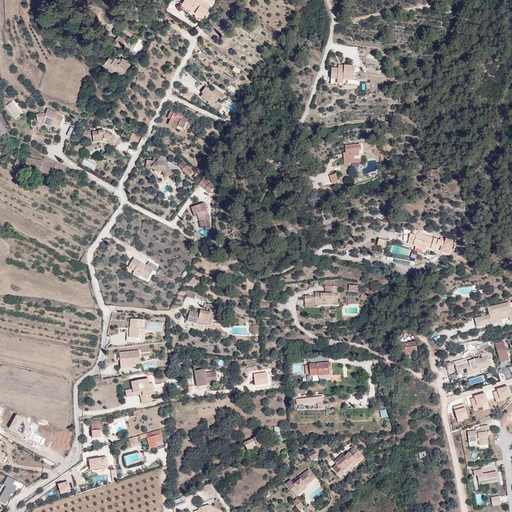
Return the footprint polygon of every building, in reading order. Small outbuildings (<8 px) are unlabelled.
[(203,1),(200,0),(184,0),(181,5),(202,19),(210,8),(202,3),(203,1)] [(122,30),(131,36),(135,31),(126,25),(122,30)] [(113,42),(120,47),(125,40),(119,35),(113,42)] [(114,70),(122,76),(131,64),(123,58),(121,60),(120,58),(118,59),(116,58),(114,60),(110,57),(103,65),(112,72),(114,70)] [(343,66),(336,65),(335,79),(348,80),(348,77),(358,77),(359,63),(349,62),(348,66),(343,66)] [(212,85),(210,84),(206,89),(208,90),(206,93),(214,99),(213,100),(220,105),(223,101),(230,92),(219,84),(217,87),(213,83),(212,85)] [(192,88),(188,94),(195,98),(199,92),(192,88)] [(6,107),(15,119),(22,114),(12,102),(6,107)] [(58,113),(48,109),(46,114),(37,115),(38,122),(44,121),(43,122),(53,126),(60,128),(64,118),(63,118),(57,116),(58,113)] [(178,126),(184,129),(188,119),(183,117),(184,114),(175,110),(174,113),(171,111),(168,118),(171,119),(168,124),(177,128),(178,126)] [(104,130),(98,130),(99,135),(93,135),(93,139),(106,138),(108,141),(112,146),(115,143),(117,146),(120,143),(112,134),(109,134),(110,133),(107,131),(105,131),(104,130)] [(137,143),(140,136),(133,132),(132,132),(129,140),(137,143)] [(365,141),(350,142),(350,150),(348,150),(349,160),(366,159),(366,152),(369,151),(368,146),(366,146),(365,141)] [(153,166),(154,169),(155,168),(160,172),(162,169),(163,170),(165,177),(172,174),(170,167),(169,167),(168,168),(167,166),(168,166),(169,165),(166,163),(165,164),(161,160),(161,159),(161,158),(154,157),(153,161),(147,160),(146,165),(153,166)] [(96,164),(85,159),(81,165),(93,171),(96,164)] [(182,169),(189,176),(194,171),(187,165),(182,169)] [(341,170),(335,172),(337,178),(343,176),(341,170)] [(219,183),(209,175),(204,181),(214,189),(219,183)] [(209,199),(196,204),(199,212),(202,211),(205,219),(204,219),(205,224),(209,223),(211,226),(215,225),(212,216),(215,216),(209,199)] [(416,235),(410,233),(408,240),(414,242),(412,246),(415,247),(415,248),(425,251),(426,247),(449,254),(453,241),(445,238),(445,239),(444,241),(439,240),(422,234),(417,232),(416,235)] [(386,243),(378,240),(376,247),(384,250),(386,243)] [(134,272),(139,275),(140,274),(148,280),(154,270),(155,271),(158,267),(149,262),(147,266),(134,258),(132,262),(134,264),(131,269),(135,271),(134,272)] [(305,296),(305,303),(315,303),(315,305),(321,305),(321,303),(325,303),(325,305),(333,305),(333,303),(338,303),(338,294),(337,294),(337,286),(325,286),(325,294),(321,294),(321,293),(315,293),(315,296),(305,296)] [(487,307),(489,315),(474,318),(477,328),(492,325),(492,324),(504,321),(504,319),(509,318),(510,322),(511,321),(511,309),(511,310),(509,302),(487,307)] [(198,324),(198,323),(199,321),(208,323),(208,324),(212,325),(214,314),(216,314),(218,306),(208,303),(207,308),(210,309),(210,313),(201,311),(201,313),(190,311),(188,322),(198,324)] [(143,333),(143,329),(144,320),(131,318),(130,328),(128,328),(127,340),(136,341),(136,338),(145,339),(145,333),(143,333)] [(401,356),(409,355),(408,353),(414,352),(417,351),(416,342),(404,343),(404,346),(399,346),(401,356)] [(495,344),(498,356),(499,355),(500,357),(499,357),(502,367),(510,365),(504,342),(495,344)] [(120,353),(121,365),(136,364),(141,364),(139,351),(120,353)] [(467,368),(468,371),(480,367),(480,369),(491,365),(489,358),(493,357),(492,352),(489,352),(482,354),(483,358),(480,359),(480,357),(472,360),(471,357),(455,361),(458,371),(463,370),(467,368)] [(330,373),(330,368),(328,368),(327,363),(309,364),(310,375),(330,373)] [(511,374),(510,367),(503,369),(506,379),(511,376),(511,374)] [(268,371),(255,372),(256,383),(269,382),(268,371)] [(216,372),(196,375),(197,387),(208,385),(208,384),(218,382),(216,372)] [(142,391),(145,403),(152,402),(151,395),(148,395),(148,390),(154,389),(153,383),(149,384),(148,379),(132,382),(133,389),(134,393),(142,391)] [(497,391),(493,392),(496,402),(506,399),(505,397),(510,395),(507,386),(497,390),(497,391)] [(142,404),(145,403),(142,391),(134,393),(133,389),(130,390),(131,396),(140,394),(142,404)] [(475,398),(471,399),(473,409),(483,406),(483,404),(488,402),(485,393),(474,396),(475,398)] [(323,402),(323,396),(300,399),(295,400),(296,402),(297,405),(307,403),(307,404),(323,402)] [(464,404),(453,407),(458,422),(464,420),(463,420),(463,418),(467,417),(464,404)] [(24,418),(16,414),(9,428),(16,432),(24,418)] [(103,437),(102,425),(92,426),(93,437),(103,437)] [(488,445),(487,430),(489,430),(488,425),(480,426),(481,430),(467,432),(469,442),(479,441),(479,446),(488,445)] [(163,440),(160,430),(154,431),(146,434),(151,448),(157,446),(155,443),(157,442),(163,440)] [(129,438),(132,447),(139,444),(136,436),(129,438)] [(253,439),(256,445),(262,443),(259,436),(253,439)] [(247,449),(256,445),(253,439),(244,443),(247,449)] [(356,460),(362,454),(355,447),(352,450),(349,452),(345,456),(344,455),(336,463),(336,464),(333,468),(341,476),(345,472),(343,470),(342,469),(350,462),(351,463),(353,465),(357,461),(356,460)] [(336,463),(344,455),(343,454),(335,462),(336,463)] [(91,470),(108,467),(107,457),(89,460),(91,470)] [(342,469),(343,470),(351,463),(350,462),(342,469)] [(234,464),(214,476),(219,484),(230,477),(229,475),(234,472),(233,470),(236,468),(234,464)] [(237,467),(236,468),(233,470),(234,472),(229,475),(230,477),(240,471),(237,467)] [(309,469),(308,471),(313,477),(304,484),(306,485),(316,478),(309,469)] [(479,484),(498,480),(496,471),(483,473),(482,469),(473,470),(474,475),(477,475),(479,484)] [(308,471),(299,478),(300,479),(294,484),(293,482),(291,480),(286,484),(294,494),(306,485),(304,484),(313,477),(308,471)] [(4,484),(7,485),(0,497),(0,499),(7,503),(12,493),(14,493),(18,486),(14,484),(16,479),(8,475),(4,484)] [(61,494),(70,491),(68,482),(59,485),(61,494)] [(212,488),(210,484),(202,487),(207,492),(212,488)] [(306,485),(294,494),(296,496),(307,487),(306,485)] [(490,497),(492,505),(500,504),(499,495),(490,497)] [(299,510),(304,507),(298,498),(293,502),(299,510)]
